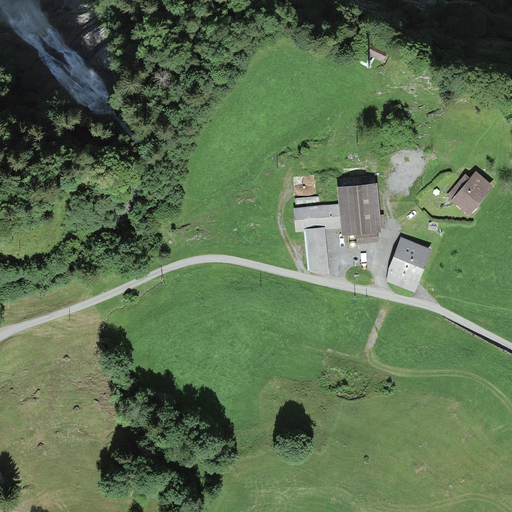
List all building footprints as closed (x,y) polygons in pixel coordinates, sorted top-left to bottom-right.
[(368,53),(382,61),(387,51),(373,44),(368,53)] [(466,176),(448,195),(467,212),(490,185),(480,176),(479,177),(475,173),(469,179),(466,176)] [(341,189),(343,205),(344,226),(345,231),(377,228),(377,227),(383,227),(382,217),(376,217),(373,186),(341,189)] [(323,228),(344,226),(343,205),(296,209),(298,230),(308,229),(312,270),(327,272),(323,228)] [(389,279),(412,288),(427,249),(402,239),(390,269),(389,279)]
